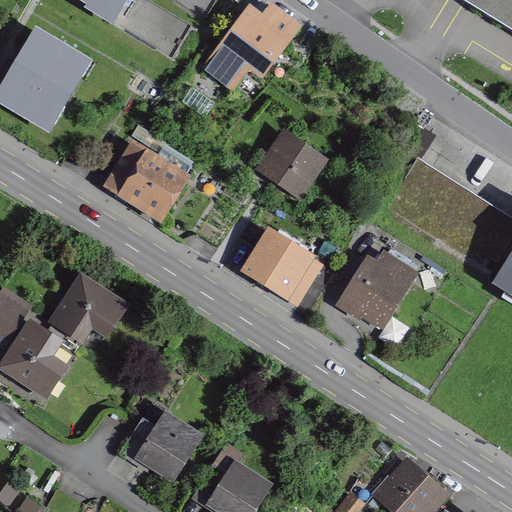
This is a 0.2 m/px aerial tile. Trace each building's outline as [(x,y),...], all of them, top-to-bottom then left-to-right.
[(88,0),(92,2),(88,7),(172,57),(188,31),(135,0),(177,0),(177,1),(204,18),(215,0),(88,0)] [(511,0),(459,0),(511,32),(511,0)] [(262,79),(303,25),(271,1),(262,12),(250,3),(201,67),(233,91),(249,69),(262,79)] [(93,59),(35,25),(0,83),(0,104),(49,133),(93,59)] [(301,199),(329,158),(284,128),(256,169),(301,199)] [(192,174),(132,138),(102,186),(162,223),(192,174)] [(511,217),(418,157),(386,207),(495,277),(492,282),(511,295),(511,217)] [(252,242),(261,228),(250,222),(242,236),(252,242)] [(316,255),(268,225),(240,271),(297,307),(323,265),(314,259),(316,255)] [(383,329),(419,272),(383,250),(376,259),(367,254),(334,306),(359,321),(362,316),(383,329)] [(92,329),(107,338),(130,304),(81,271),(48,321),(82,343),(92,329)] [(0,323),(18,296),(4,286),(0,291),(0,323)] [(33,306),(18,296),(0,323),(0,345),(4,348),(33,306)] [(64,341),(29,318),(0,362),(0,369),(46,399),(69,364),(55,355),(64,341)] [(204,434),(153,401),(119,454),(133,463),(135,459),(172,483),(204,434)] [(331,452),(331,424),(305,424),(305,452),(331,452)] [(217,511),(255,511),(274,484),(240,462),(245,454),(227,442),(213,464),(225,473),(205,503),(217,511)] [(434,511),(450,494),(407,456),(402,461),(398,457),(381,476),(382,477),(375,486),(378,488),(372,495),(390,511),(434,511)] [(37,471),(27,464),(20,474),(30,481),(37,471)] [(0,492),(0,500),(9,507),(20,491),(7,482),(0,492)] [(337,511),(359,511),(366,504),(350,492),(335,511),(337,511)] [(27,498),(19,509),(18,508),(15,511),(39,511),(42,508),(27,498)]
